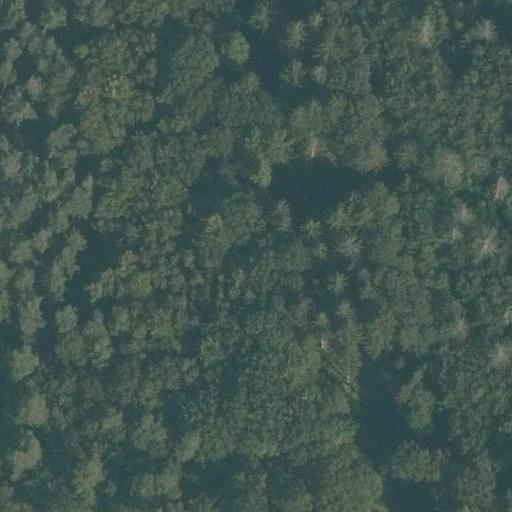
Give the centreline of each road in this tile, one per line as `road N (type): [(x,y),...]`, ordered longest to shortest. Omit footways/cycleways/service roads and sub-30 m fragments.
road 1 (track): [(0,350),(300,511)]
road 2 (track): [(511,496),(393,511)]
